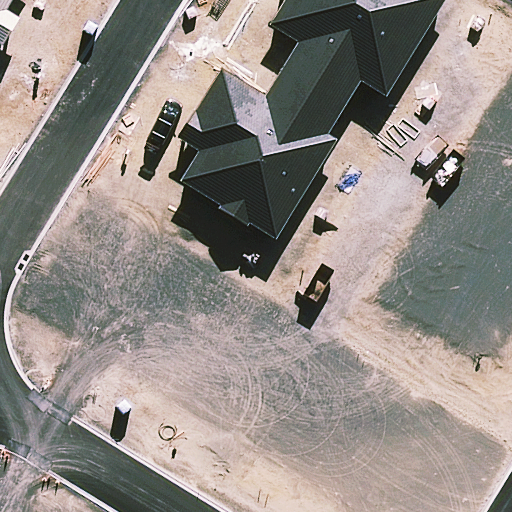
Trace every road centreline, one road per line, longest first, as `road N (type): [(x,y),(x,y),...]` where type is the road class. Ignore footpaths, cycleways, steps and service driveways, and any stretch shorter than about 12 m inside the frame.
road 1 (residential): [(0,252),(151,0)]
road 2 (residential): [(0,417),(163,511)]
